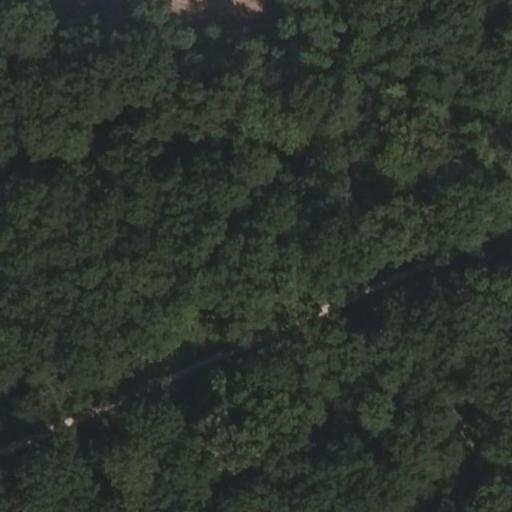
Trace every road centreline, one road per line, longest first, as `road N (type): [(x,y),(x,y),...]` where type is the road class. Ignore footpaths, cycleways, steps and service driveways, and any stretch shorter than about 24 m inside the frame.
road 1 (track): [(0,459),(511,225)]
road 2 (track): [(511,179),(0,32)]
road 3 (track): [(479,511),(389,281)]
